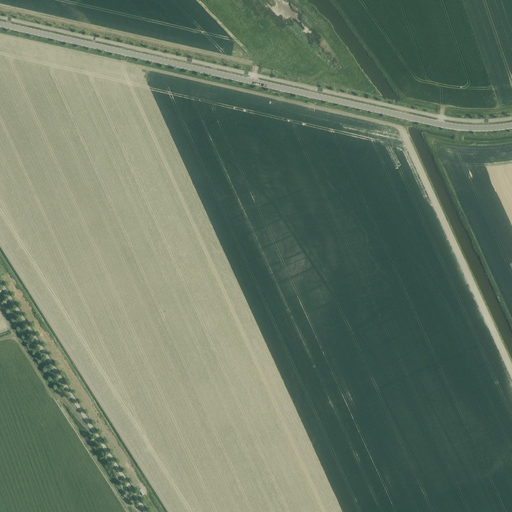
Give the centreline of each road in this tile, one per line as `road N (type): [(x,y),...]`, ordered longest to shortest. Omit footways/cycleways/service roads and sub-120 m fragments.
road 1 (tertiary): [(0,24),(441,124),(511,125)]
road 2 (track): [(511,313),(428,137),(511,141)]
road 3 (unclassified): [(147,511),(0,279)]
